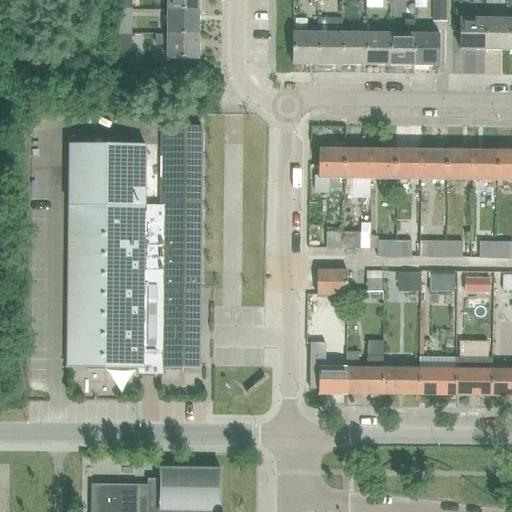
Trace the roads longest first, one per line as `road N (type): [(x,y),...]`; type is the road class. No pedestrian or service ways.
road 1 (residential): [(287,436),(285,100)]
road 2 (unclassified): [(287,436),(0,432)]
road 3 (residential): [(511,103),(285,100)]
road 4 (unclassified): [(287,436),(511,438)]
road 5 (residential): [(422,511),(287,495)]
road 6 (residential): [(285,100),(254,97),(239,83),(236,0)]
